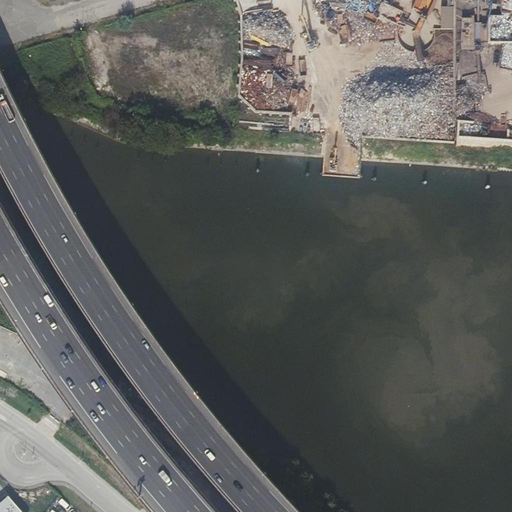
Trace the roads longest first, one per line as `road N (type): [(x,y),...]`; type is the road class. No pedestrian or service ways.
road 1 (motorway): [(266,511),(113,328),(0,134)]
road 2 (motorway): [(0,253),(70,366),(187,511)]
road 3 (unclassified): [(17,423),(119,511)]
